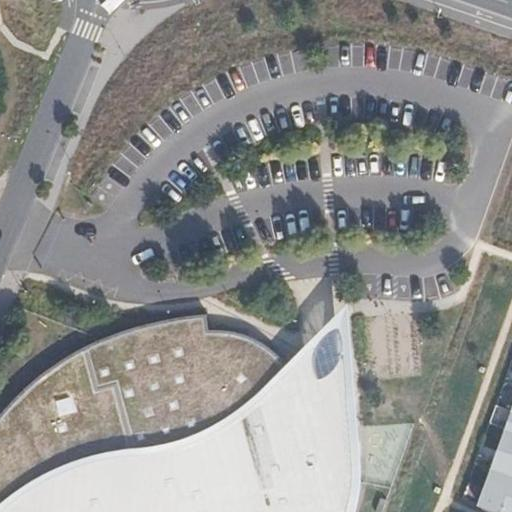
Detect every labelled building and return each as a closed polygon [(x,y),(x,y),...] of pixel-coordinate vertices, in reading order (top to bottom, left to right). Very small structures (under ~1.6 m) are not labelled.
[(361,511),(365,494),(367,479),(354,309),(293,368),(295,372),(292,376),(318,401),(335,395),(353,393),(354,407),(357,446),(359,476),(356,501),(351,511),(361,511)] [(0,511),(5,507),(34,485),(62,469),(100,457),(135,451),(169,447),(202,438),(231,421),(287,374),(272,361),(254,349),(232,340),(207,339),(207,324),(178,326),(142,335),(109,344),(82,357),(55,374),(31,393),(5,419),(0,426),(0,511)] [(295,372),(293,368),(287,374),(231,421),(202,438),(169,447),(135,451),(100,457),(62,469),(34,485),(5,507),(0,511),(351,511),(356,501),(359,476),(357,446),(354,407),(353,393),(335,395),(318,401),(292,376),(295,372)] [(511,511),(511,420),(481,504),(502,511),(511,511)] [(384,511),(388,500),(383,499),(377,511),(384,511)]
